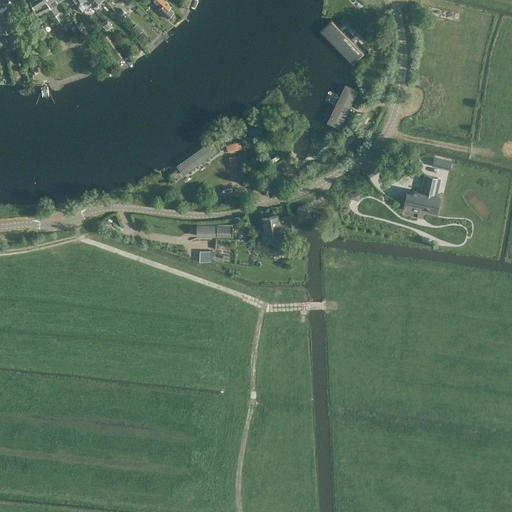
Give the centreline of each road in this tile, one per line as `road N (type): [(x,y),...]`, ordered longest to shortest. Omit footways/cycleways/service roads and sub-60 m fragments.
road 1 (unclassified): [(0,227),(48,226),(105,207),(215,215),(321,185),(367,156),(389,124),(404,57),(393,0)]
road 2 (track): [(0,252),(77,237),(268,308),(327,305)]
road 3 (track): [(262,306),(237,470),(239,511)]
road 4 (track): [(511,159),(386,129)]
